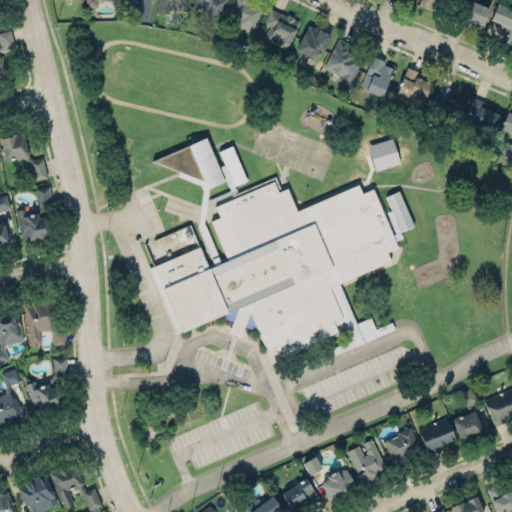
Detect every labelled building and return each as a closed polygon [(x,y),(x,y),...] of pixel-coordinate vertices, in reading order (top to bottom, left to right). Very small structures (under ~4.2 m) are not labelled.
[(138,0),(136,19),(148,21),(151,0),(138,0)] [(189,11),(189,0),(157,0),(157,10),(189,11)] [(245,0),(232,0),(227,17),(235,20),(234,25),(254,31),(262,7),(245,1),(245,0)] [(419,4),(420,0),(443,0),(443,2),(436,0),(432,9),(419,4)] [(465,0),(459,17),(482,26),(489,7),(469,0),(465,0)] [(489,20),(505,26),(499,39),(511,44),(511,41),(511,9),(496,3),(489,20)] [(287,48),(299,21),(270,8),(263,23),(269,26),(263,38),(287,48)] [(318,60),(330,34),(307,23),(295,49),(318,60)] [(0,76),(2,76),(1,56),(0,55),(0,50),(3,49),(15,45),(11,32),(0,34),(0,44),(1,45),(0,45),(0,76)] [(338,37),(324,65),(326,67),(341,75),(338,80),(349,86),(363,59),(357,56),(358,54),(352,50),(353,48),(349,46),(350,43),(338,37)] [(372,56),(385,61),(384,64),(393,68),(382,97),(366,91),(366,90),(360,87),(372,56)] [(396,95),(407,66),(419,71),(416,77),(425,80),(426,76),(432,79),(422,105),(396,95)] [(461,102),(447,97),(450,88),(438,83),(429,109),(456,118),(461,102)] [(491,128),(497,112),(483,108),(485,101),(471,97),(464,119),(491,128)] [(511,133),(500,128),(507,111),(511,112),(511,133)] [(4,160),(25,156),(29,180),(46,177),(43,156),(27,159),(23,133),(0,137),(4,160)] [(205,138),(152,161),(179,171),(202,180),(206,189),(209,188),(224,181),(205,138)] [(373,169),(398,164),(393,138),(368,143),(373,169)] [(502,156),(511,158),(511,144),(505,143),(502,156)] [(227,187),(245,182),(233,145),(218,150),(223,164),(220,165),(227,187)] [(179,171),(177,175),(200,185),(202,190),(197,226),(212,258),(217,256),(204,223),(206,204),(237,192),(235,188),(207,200),(209,188),(206,189),(202,180),(179,171)] [(275,175),(237,192),(212,202),(220,218),(211,221),(228,260),(221,263),(217,256),(212,258),(215,266),(208,269),(199,247),(150,268),(177,333),(220,315),(232,320),(244,325),(257,330),(265,350),(274,346),(277,353),(338,331),(335,324),(333,320),(341,316),(329,287),(340,282),(391,260),(387,252),(398,247),(372,189),(362,193),(358,184),(297,210),(286,188),(281,190),(275,175)] [(464,204),(478,204),(477,184),(463,184),(464,204)] [(16,209),(20,241),(49,236),(45,213),(53,212),(49,186),(35,188),(38,212),(26,214),(25,208),(16,209)] [(412,226),(399,190),(385,196),(390,210),(386,212),(396,239),(402,237),(400,231),(412,226)] [(0,195),(0,244),(8,242),(3,220),(0,221),(0,210),(10,208),(6,194),(0,195)] [(335,324),(344,320),(352,339),(299,361),(302,368),(395,328),(392,320),(375,327),(370,315),(357,321),(340,282),(329,287),(341,316),(333,320),(335,324)] [(65,343),(64,328),(51,328),(49,300),(24,302),(27,345),(41,344),(39,330),(50,329),(52,345),(65,343)] [(0,313),(1,315),(13,312),(18,333),(22,332),(23,339),(4,344),(3,348),(7,359),(0,361),(0,313)] [(232,320),(228,332),(239,336),(244,325),(232,320)] [(48,360),(54,382),(36,386),(34,381),(26,383),(33,412),(61,405),(55,380),(70,376),(65,356),(48,360)] [(0,372),(0,373),(7,392),(0,394),(0,424),(21,417),(10,384),(18,381),(14,367),(0,372)] [(504,416),(511,412),(511,388),(483,398),(492,425),(506,421),(504,416)] [(469,406),(477,397),(467,389),(459,398),(469,406)] [(459,438),(481,429),(473,410),(451,419),(459,438)] [(417,427),(425,448),(429,447),(431,450),(437,448),(435,443),(441,441),(447,438),(451,436),(454,435),(446,416),(417,427)] [(382,439),(392,464),(420,452),(410,428),(382,439)] [(346,450),(356,472),(362,485),(378,478),(375,471),(384,467),(371,438),(360,443),(360,444),(346,450)] [(321,468),(315,455),(302,462),(308,475),(321,468)] [(63,506),(72,502),(67,488),(68,488),(67,482),(70,481),(72,485),(75,485),(79,489),(82,493),(87,508),(90,508),(91,511),(99,510),(97,505),(101,504),(93,485),(85,489),(81,484),(83,481),(73,461),(69,462),(66,463),(62,464),(56,467),(48,470),(63,506)] [(336,467),(325,473),(326,476),(320,479),(321,481),(320,481),(328,497),(346,487),(352,481),(345,468),(344,469),(342,468),(338,470),(336,467)] [(17,486),(24,484),(22,480),(27,478),(27,479),(30,477),(29,476),(36,473),(37,474),(43,471),(55,501),(38,509),(36,509),(37,511),(31,511),(29,506),(28,505),(27,503),(23,502),(17,486)] [(292,510),(316,494),(304,477),(281,493),(292,510)] [(486,487),(496,511),(511,504),(511,488),(510,489),(509,487),(500,491),(497,483),(486,487)] [(0,511),(16,511),(7,490),(1,493),(0,491),(0,511)] [(452,511),(449,502),(462,497),(463,499),(465,498),(464,496),(475,491),(483,511),(452,511)] [(248,511),(247,510),(271,493),(281,507),(273,511),(248,511)]
